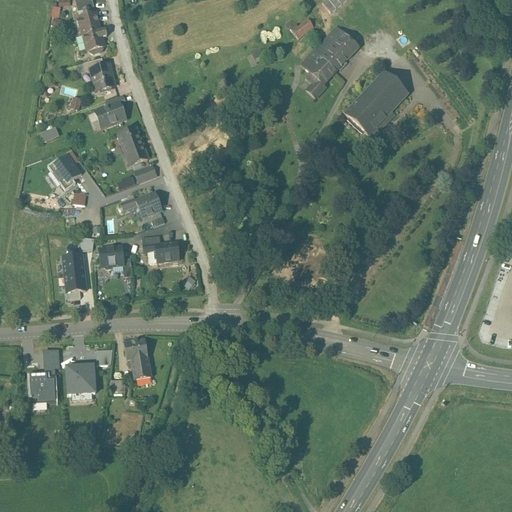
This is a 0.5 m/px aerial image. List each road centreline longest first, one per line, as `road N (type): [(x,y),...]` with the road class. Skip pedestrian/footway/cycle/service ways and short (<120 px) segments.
road 1 (residential): [(112,0),(122,50),(212,299),(213,325)]
road 2 (primary): [(428,365),(489,219),(511,120)]
road 3 (residential): [(213,325),(301,333),(428,365)]
road 4 (track): [(213,325),(223,384),(313,511)]
road 5 (residential): [(0,333),(213,325)]
road 6 (primary): [(428,365),(344,511)]
